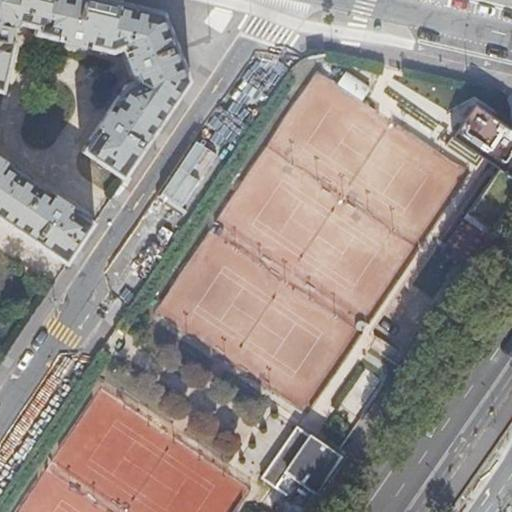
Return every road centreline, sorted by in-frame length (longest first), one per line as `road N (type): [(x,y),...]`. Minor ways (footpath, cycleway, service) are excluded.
road 1 (residential): [(295,0),(0,432)]
road 2 (primary): [(369,511),(511,309)]
road 3 (secondary): [(352,0),(511,34)]
